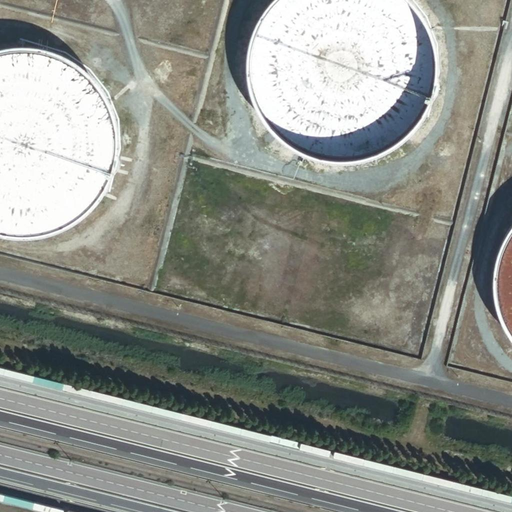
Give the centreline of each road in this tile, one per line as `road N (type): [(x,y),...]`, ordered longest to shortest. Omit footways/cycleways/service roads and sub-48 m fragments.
road 1 (unclassified): [(452,511),(0,398)]
road 2 (unclassified): [(0,417),(375,511)]
road 3 (unclassified): [(225,511),(0,455)]
road 4 (unclassified): [(0,472),(157,511)]
